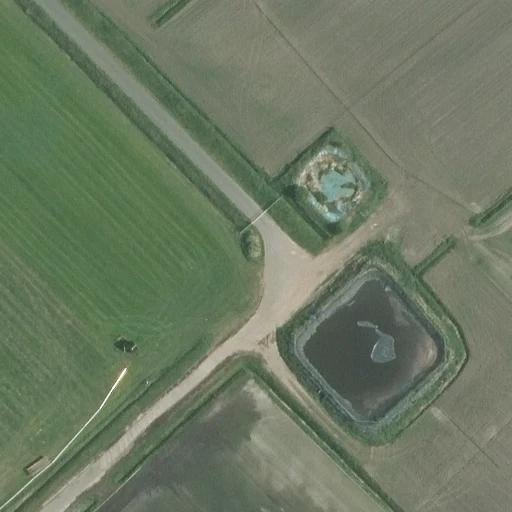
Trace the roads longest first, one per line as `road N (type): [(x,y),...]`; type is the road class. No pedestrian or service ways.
road 1 (unclassified): [(50,511),(299,282)]
road 2 (track): [(380,470),(335,437),(243,333)]
